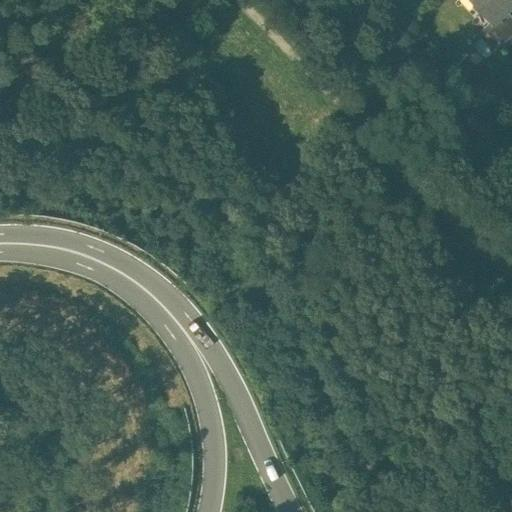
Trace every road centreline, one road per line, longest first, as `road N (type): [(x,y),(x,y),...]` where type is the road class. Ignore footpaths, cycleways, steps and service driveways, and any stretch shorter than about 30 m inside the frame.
road 1 (trunk): [(291,511),(227,375),(183,309),(103,250),(0,232)]
road 2 (trunk): [(0,251),(75,261),(113,279),(164,323),(188,356),(207,411),(207,511)]
